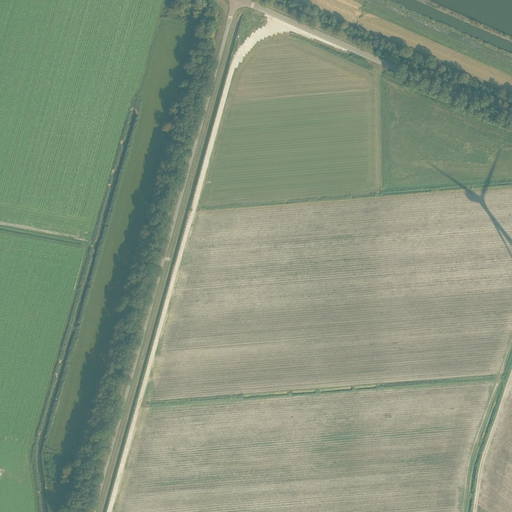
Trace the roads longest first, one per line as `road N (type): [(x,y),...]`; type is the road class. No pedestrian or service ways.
road 1 (unclassified): [(93,511),(236,0)]
road 2 (unclassified): [(511,119),(240,0)]
